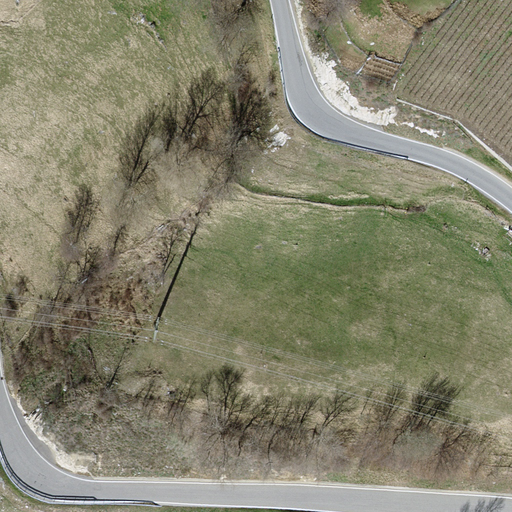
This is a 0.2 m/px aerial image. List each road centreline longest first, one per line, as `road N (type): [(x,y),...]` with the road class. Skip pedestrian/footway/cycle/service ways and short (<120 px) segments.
road 1 (tertiary): [(511,510),(68,487),(24,462),(0,407)]
road 2 (tertiary): [(278,0),(311,110),(345,130),(451,162),(511,199)]
